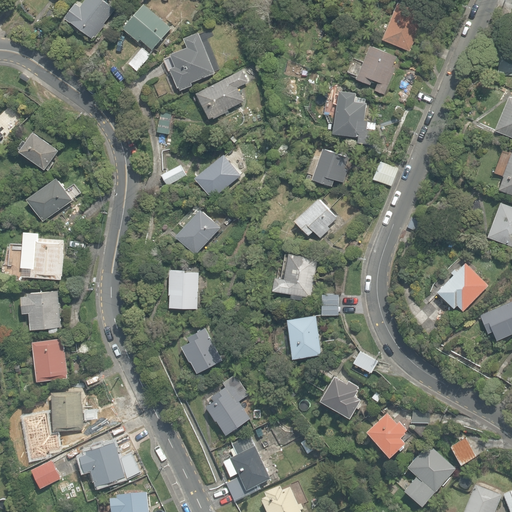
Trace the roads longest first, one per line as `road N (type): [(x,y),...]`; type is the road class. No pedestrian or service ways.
road 1 (residential): [(0,51),(63,78),(116,132),(127,169),(111,292),(117,324),(203,511)]
road 2 (residential): [(511,431),(406,359),(378,303),(384,245),(487,0)]
